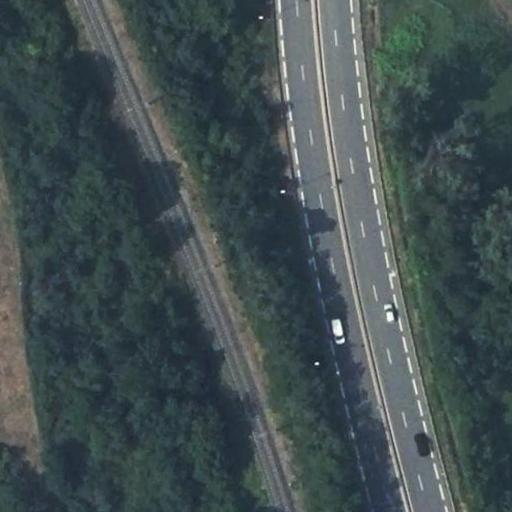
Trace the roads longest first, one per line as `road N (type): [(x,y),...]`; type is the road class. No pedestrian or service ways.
road 1 (primary): [(428,511),(361,226),(332,0)]
road 2 (primary): [(296,0),(339,301),(391,511)]
